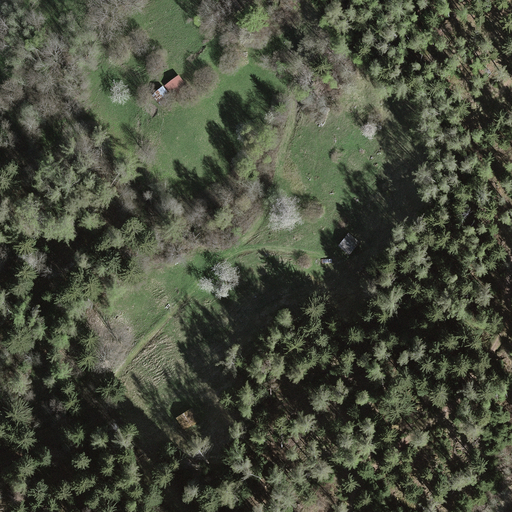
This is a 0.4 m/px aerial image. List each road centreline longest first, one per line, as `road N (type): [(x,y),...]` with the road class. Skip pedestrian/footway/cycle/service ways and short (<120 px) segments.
road 1 (track): [(0,470),(87,421),(271,203),(302,78),(272,64)]
road 2 (track): [(349,511),(358,489),(460,399),(486,364),(507,323),(511,254)]
